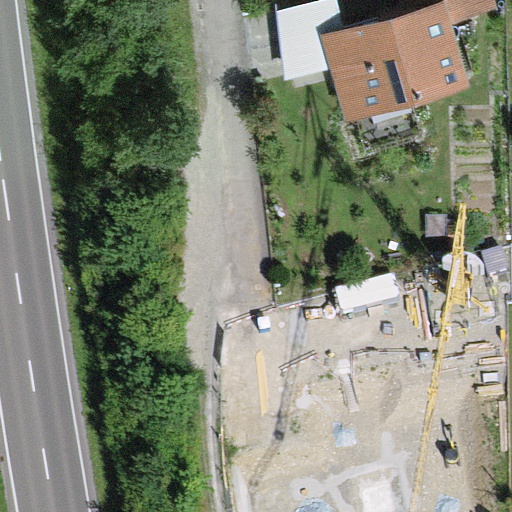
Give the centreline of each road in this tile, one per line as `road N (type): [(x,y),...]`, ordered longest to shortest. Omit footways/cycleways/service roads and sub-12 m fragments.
road 1 (residential): [(206,383),(209,321),(235,265),(218,0)]
road 2 (primary): [(0,179),(51,511)]
